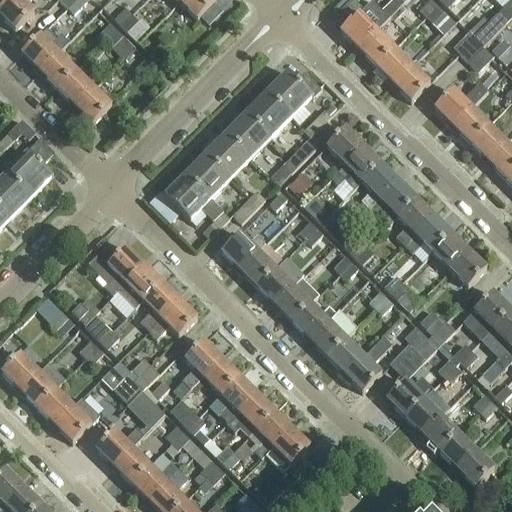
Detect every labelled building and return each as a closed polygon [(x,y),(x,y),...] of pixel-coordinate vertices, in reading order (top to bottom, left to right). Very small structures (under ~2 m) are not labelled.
[(16,0),(17,0),(0,16),(0,20),(16,37),(35,18),(25,8),(33,0),(16,0)] [(0,0),(0,16),(17,0),(16,0),(0,0)] [(68,13),(80,2),(81,0),(63,0),(59,5),(68,13)] [(209,0),(186,0),(180,7),(197,24),(198,25),(216,6),(209,0)] [(349,0),(345,0),(332,13),(338,18),(352,3),(349,0)] [(457,0),(447,0),(442,6),(448,13),(460,2),(457,0)] [(80,2),(68,13),(75,20),(86,8),(80,2)] [(420,16),(426,22),(437,11),(431,4),(420,16)] [(340,37),(358,55),(377,37),(376,35),(389,22),(372,5),(340,37)] [(437,11),(426,22),(443,39),(455,28),(437,11)] [(115,24),(121,31),(133,19),(126,13),(115,24)] [(133,19),(121,31),(128,37),(139,26),(133,19)] [(475,43),(484,52),(506,30),(496,20),(489,27),(484,22),(469,37),(475,43)] [(99,40),(106,47),(117,35),(110,29),(99,40)] [(47,34),(22,60),(40,78),(59,59),(70,48),(61,39),(57,43),(47,34)] [(117,35),(106,47),(112,53),(123,42),(117,35)] [(358,55),(376,73),(395,54),(377,37),(358,55)] [(453,53),(468,68),(484,52),(475,43),(469,37),(453,53)] [(492,56),(498,63),(510,51),(503,45),(492,56)] [(150,60),(157,66),(168,55),(162,48),(150,60)] [(484,52),(468,68),(478,78),(494,62),(484,52)] [(376,73),(394,90),(412,71),(395,54),(376,73)] [(40,78),(58,95),(76,76),(59,59),(40,78)] [(135,75),(141,82),(153,71),(146,64),(135,75)] [(412,71),(394,90),(412,108),(430,89),(412,71)] [(58,95),(75,112),(94,94),(76,76),(58,95)] [(287,77),(266,98),(293,124),(322,95),(305,78),(296,87),(287,77)] [(435,114),(453,132),(471,113),(488,96),(480,88),(463,105),(453,95),(435,114)] [(94,94),(75,112),(93,130),(112,112),(94,94)] [(266,98),(246,119),(272,145),(293,124),(266,98)] [(453,132),(470,149),(489,131),(471,113),(453,132)] [(325,116),(314,126),(321,133),(331,122),(325,116)] [(246,119),(226,139),(252,165),(272,145),(246,119)] [(321,133),(314,126),(304,137),(310,143),(321,133)] [(470,149),(488,167),(506,148),(489,131),(470,149)] [(327,153),(345,171),(363,152),(345,134),(327,153)] [(226,139),(205,159),(232,186),(252,165),(226,139)] [(8,140),(0,147),(0,151),(4,156),(15,146),(8,140)] [(27,159),(7,179),(32,204),(52,184),(53,184),(54,184),(42,172),(54,159),(40,145),(28,158),(27,157),(26,158),(27,159)] [(283,170),(292,179),(316,155),(307,146),(283,170)] [(488,167),(505,184),(511,177),(511,153),(506,148),(488,167)] [(362,188),(381,169),(363,152),(345,171),(337,178),(355,196),(362,188)] [(205,159),(185,180),(212,206),(232,186),(205,159)] [(379,204),(380,206),(398,187),(381,169),(362,188),(371,197),(365,204),(372,211),(379,204)] [(7,179),(0,186),(0,212),(12,224),(32,204),(7,179)] [(223,217),(212,206),(185,180),(164,201),(191,227),(202,216),(213,228),(223,217)] [(285,194),(292,201),(303,189),(297,183),(285,194)] [(388,214),(397,223),(416,204),(398,187),(380,206),(370,216),(378,224),(388,214)] [(257,197),(249,204),(258,213),(265,205),(257,197)] [(270,210),(276,216),(288,205),(281,198),(270,210)] [(258,213),(249,204),(233,221),(241,229),(258,213)] [(396,243),(404,251),(434,222),(416,204),(397,223),(406,232),(396,243)] [(0,212),(0,236),(12,224),(0,212)] [(315,223),(321,229),(332,218),(326,212),(315,223)] [(223,217),(213,228),(220,234),(230,224),(223,217)] [(332,218),(321,229),(327,236),(339,224),(332,218)] [(423,249),(432,258),(451,239),(434,222),(404,251),(413,260),(423,249)] [(299,239),(305,245),(317,234),(310,227),(299,239)] [(220,234),(213,228),(203,238),(209,245),(220,234)] [(317,234),(305,245),(312,251),(323,240),(317,234)] [(240,276),(258,257),(266,250),(257,241),(250,248),(240,239),(222,258),(240,276)] [(432,258),(450,276),(469,257),(451,239),(432,258)] [(350,258),(356,264),(367,253),(361,246),(350,258)] [(114,302),(118,297),(145,271),(126,253),(117,262),(107,252),(89,270),(100,281),(103,278),(112,287),(105,293),(114,302)] [(367,253),(356,264),(363,271),(374,259),(367,253)] [(240,276),(257,293),(276,275),(258,257),(240,276)] [(469,257),(450,276),(468,294),(487,275),(469,257)] [(334,274),(341,280),(352,269),(345,262),(334,274)] [(352,269),(341,280),(347,286),(358,275),(352,269)] [(136,315),(143,307),(162,288),(145,271),(118,297),(136,315)] [(257,293),(275,311),(294,292),(276,275),(257,293)] [(385,293),(391,299),(403,288),(396,281),(385,293)] [(311,310),(320,301),(302,283),(294,292),(275,311),(293,329),(311,310)] [(140,328),(149,337),(180,306),(162,288),(143,307),(153,316),(140,328)] [(403,288),(391,299),(398,306),(409,294),(403,288)] [(369,309),(376,315),(387,304),(381,297),(369,309)] [(483,326),(492,335),(511,316),(493,298),(463,328),(472,337),(483,326)] [(89,318),(80,326),(86,331),(94,323),(100,316),(88,304),(81,310),(89,318)] [(387,304),(376,315),(382,321),(393,310),(387,304)] [(180,306),(149,337),(157,345),(170,333),(179,343),(198,324),(180,306)] [(79,327),(80,326),(89,318),(81,310),(72,319),(79,327)] [(293,329),(310,346),(329,327),(336,319),(329,312),(322,320),(311,310),(293,329)] [(492,335),(510,353),(511,350),(511,317),(511,316),(492,335)] [(328,363),(346,345),(357,334),(339,317),(336,319),(329,327),(310,346),(328,363)] [(420,328),(433,341),(446,327),(439,320),(437,322),(432,317),(420,328)] [(51,329),(57,336),(69,324),(62,318),(51,329)] [(446,327),(433,341),(431,343),(440,352),(455,336),(446,327)] [(93,340),(102,349),(113,337),(105,329),(93,340)] [(409,352),(415,358),(428,345),(423,339),(416,332),(405,344),(411,350),(409,352)] [(113,337),(102,349),(108,355),(120,344),(113,337)] [(364,362),(345,381),(363,399),(382,380),(372,371),(392,351),(384,343),(364,362)] [(431,343),(428,345),(415,358),(424,367),(440,352),(431,343)] [(328,363),(345,381),(364,362),(346,345),(328,363)] [(80,358),(86,364),(98,353),(91,347),(80,358)] [(191,396),(203,383),(222,365),(204,348),(205,348),(204,347),(185,365),(195,375),(183,387),(191,396)] [(454,361),(460,368),(471,356),(465,350),(454,361)] [(511,367),(511,350),(510,353),(482,381),(491,389),(511,367)] [(98,353),(86,364),(93,371),(104,359),(98,353)] [(471,356),(460,368),(467,374),(478,363),(471,356)] [(2,378),(20,396),(39,377),(20,359),(2,378)] [(139,382),(135,387),(144,396),(160,380),(144,364),(133,376),(139,382)] [(203,383),(221,401),(239,382),(222,365),(203,383)] [(438,377),(444,383),(456,372),(449,366),(438,377)] [(37,414),(56,395),(65,385),(48,368),(39,377),(20,396),(37,414)] [(456,372),(444,383),(451,390),(462,378),(456,372)] [(219,420),(228,429),(257,400),(239,382),(221,401),(230,410),(219,420)] [(144,396),(135,387),(131,390),(125,384),(113,395),(129,411),(144,396)] [(387,405),(405,423),(423,404),(405,386),(387,405)] [(152,399),(159,405),(170,394),(163,387),(152,399)] [(495,403),(502,409),(511,398),(511,396),(507,391),(495,403)] [(37,414),(55,431),(74,412),(56,395),(37,414)] [(249,443),(256,436),(274,417),(257,400),(228,429),(227,430),(235,439),(240,434),(249,443)] [(473,412),(480,418),(491,407),(485,400),(473,412)] [(136,414),(143,421),(154,410),(148,403),(136,414)] [(74,412),(55,431),(73,449),(100,422),(82,404),(74,412)] [(405,423),(422,441),(441,422),(423,404),(405,423)] [(491,407),(480,418),(486,425),(497,413),(491,407)] [(181,428),(188,434),(199,423),(193,416),(181,428)] [(274,453),(292,435),(274,417),(256,436),(265,445),(253,457),(262,465),(274,453)] [(422,441),(440,458),(459,439),(441,422),(422,441)] [(199,423),(188,434),(194,440),(205,429),(199,423)] [(166,443),(172,450),(184,439),(177,432),(166,443)] [(274,453),(266,461),(284,478),(291,471),(292,471),(310,452),(309,452),(292,435),(274,453)] [(96,455),(114,473),(133,454),(115,436),(96,455)] [(184,439),(172,450),(179,456),(190,445),(184,439)] [(440,458),(457,476),(476,457),(459,439),(440,458)] [(216,463),(223,469),(234,458),(228,451),(216,463)] [(114,473),(132,490),(150,472),(133,454),(114,473)] [(476,457),(457,476),(475,493),(494,475),(476,457)] [(234,458),(223,469),(229,475),(241,464),(234,458)] [(132,490),(149,508),(180,477),(162,460),(150,472),(132,490)] [(201,478),(207,485),(219,473),(212,467),(201,478)] [(219,473),(207,485),(214,491),(225,480),(219,473)] [(0,511),(5,511),(24,493),(6,475),(0,481),(0,511)] [(149,508),(153,511),(179,511),(186,506),(176,497),(188,485),(180,477),(149,508)] [(252,498),(265,511),(267,511),(286,494),(270,479),(252,498)] [(40,511),(42,510),(24,493),(5,511),(40,511)] [(234,511),(257,511),(246,500),(234,511)]
